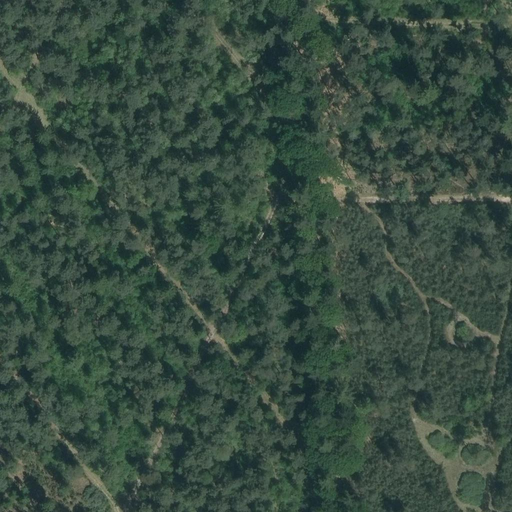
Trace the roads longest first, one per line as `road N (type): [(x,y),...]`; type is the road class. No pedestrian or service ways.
road 1 (track): [(0,69),(328,479)]
road 2 (track): [(287,0),(331,511)]
road 3 (track): [(299,156),(121,511)]
road 4 (track): [(511,27),(289,26)]
road 5 (track): [(305,205),(511,207)]
road 6 (track): [(113,511),(0,372)]
road 7 (track): [(295,125),(190,0)]
